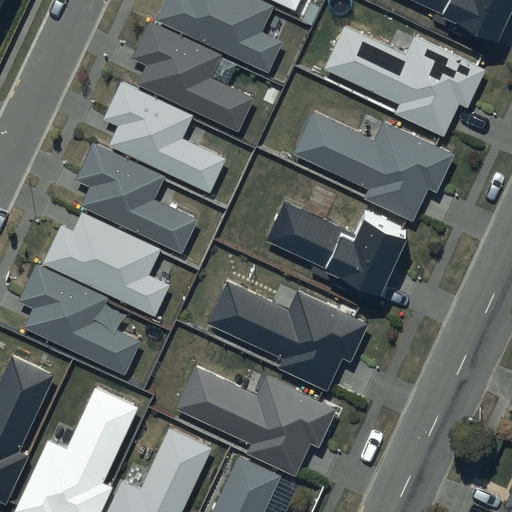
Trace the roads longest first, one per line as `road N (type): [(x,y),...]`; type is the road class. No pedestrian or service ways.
road 1 (tertiary): [(391,511),(511,251)]
road 2 (residential): [(80,0),(12,147)]
